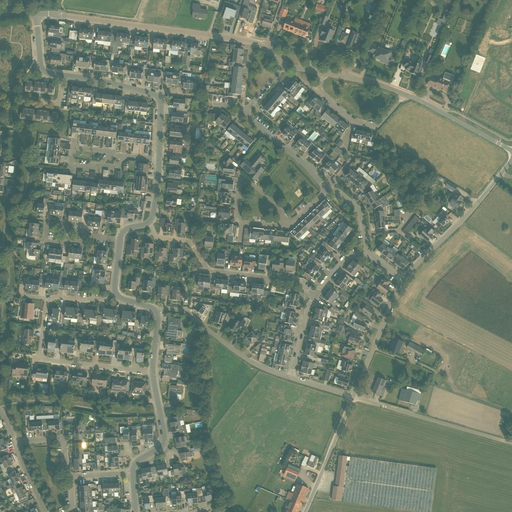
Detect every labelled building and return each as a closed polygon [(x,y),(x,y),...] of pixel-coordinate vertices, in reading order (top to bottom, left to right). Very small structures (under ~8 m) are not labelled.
[(244,0),(241,9),(244,10),(241,18),(246,20),(246,19),(248,20),(247,22),(253,24),(259,5),(249,2),(250,0),(244,0)] [(194,9),(193,13),(192,18),(197,19),(197,18),(206,19),(208,10),(200,9),(201,5),(193,3),(192,9),(194,9)] [(315,10),(324,12),(326,5),(321,4),(317,3),(315,10)] [(223,5),(221,13),(224,14),(223,19),(230,19),(231,17),(234,18),(236,12),(237,10),(233,9),(223,5)] [(282,8),(279,17),(278,17),(285,20),(285,19),(288,11),(282,8)] [(260,14),(260,16),(258,21),(263,22),(262,25),(271,27),(272,21),(273,17),(260,14)] [(325,26),(328,17),(323,15),(320,24),(325,26)] [(287,20),(283,29),(293,33),(295,28),(296,28),(298,24),(287,20)] [(306,39),(307,34),(309,29),(298,24),(296,28),(295,28),(293,33),(305,38),(306,39)] [(47,37),(53,37),(54,34),(59,34),(60,27),(50,26),(50,30),(48,30),(47,37)] [(324,28),(322,31),(320,36),(323,37),(321,41),(328,43),(330,40),(331,40),(334,31),(326,28),(325,29),(324,28)] [(69,39),(76,40),(77,37),(77,32),(73,31),(70,31),(69,39)] [(359,34),(353,32),(347,48),(357,52),(359,47),(357,46),(360,39),(357,38),(359,34)] [(117,33),(116,43),(114,43),(113,47),(112,54),(114,54),(117,54),(118,47),(122,47),(123,44),(124,34),(124,33),(120,33),(120,34),(117,33)] [(346,44),(349,35),(343,33),(339,42),(346,44)] [(147,51),(148,43),(149,38),(143,38),(143,37),(142,37),(141,48),(144,48),(144,52),(147,53),(146,61),(149,61),(150,51),(147,51)] [(50,48),(61,49),(62,42),(51,41),(50,48)] [(188,53),(185,52),(186,43),(180,42),(178,52),(178,55),(183,56),(182,65),(186,65),(187,56),(188,53)] [(192,43),(191,48),(190,56),(187,56),(186,65),(190,66),(190,58),(194,59),(195,54),(197,54),(200,55),(201,52),(202,48),(199,48),(199,47),(200,46),(199,43),(194,43),(194,44),(192,43)] [(371,43),(370,47),(368,51),(376,55),(375,58),(386,62),(385,63),(392,66),(397,53),(371,43)] [(231,45),(230,50),(230,52),(234,53),(233,56),(243,57),(244,54),(243,54),(244,50),(238,49),(238,46),(231,45)] [(74,61),(77,62),(76,67),(82,68),(83,59),(79,58),(79,56),(80,49),(78,49),(75,48),(74,61)] [(118,73),(119,64),(113,63),(114,54),(112,54),(111,53),(111,61),(110,61),(109,70),(110,70),(112,70),(112,73),(118,73)] [(58,58),(53,57),(52,57),(51,64),(60,65),(61,58),(66,59),(66,55),(58,54),(58,58)] [(427,55),(425,62),(430,65),(433,57),(427,55)] [(236,63),(241,64),(242,64),(243,60),(243,57),(233,56),(233,60),(229,59),(229,62),(228,65),(227,65),(227,66),(234,67),(236,67),(236,63)] [(92,67),(93,57),(90,57),(89,59),(86,59),(83,59),(82,68),(89,69),(89,67),(92,67)] [(95,57),(93,57),(92,67),(94,68),(94,71),(100,71),(101,62),(95,61),(95,57)] [(419,75),(421,71),(422,68),(421,67),(422,66),(421,65),(422,61),(416,59),(414,63),(414,62),(413,63),(411,62),(412,61),(406,59),(403,66),(406,67),(405,70),(411,72),(410,73),(417,76),(418,75),(419,75)] [(101,62),(100,71),(106,72),(109,72),(110,70),(109,70),(110,61),(101,60),(101,62)] [(123,65),(119,64),(118,73),(124,74),(125,74),(127,74),(129,63),(123,62),(123,65)] [(129,63),(127,74),(130,74),(130,78),(136,79),(137,67),(137,66),(131,66),(131,63),(129,63)] [(142,80),(143,75),(143,74),(146,75),(146,68),(147,65),(144,65),(143,67),(137,67),(136,79),(142,80)] [(148,75),(148,77),(148,82),(154,83),(155,73),(149,73),(149,68),(146,68),(146,75),(148,75)] [(160,83),(161,78),(163,78),(164,72),(161,71),(161,70),(155,70),(155,73),(154,83),(160,83)] [(166,79),(166,84),(172,85),(173,76),(173,73),(167,72),(164,72),(163,78),(166,79)] [(431,76),(429,80),(427,85),(437,89),(438,88),(446,92),(449,85),(451,85),(454,76),(446,73),(443,79),(439,78),(438,79),(431,76)] [(179,76),(173,76),(172,85),(178,85),(181,85),(182,74),(180,74),(179,74),(179,76)] [(190,89),(191,77),(185,77),(185,74),(182,74),(181,85),(184,86),(183,89),(190,89)] [(191,77),(190,89),(193,90),(193,91),(194,91),(194,90),(196,90),(196,89),(199,89),(199,84),(201,76),(197,75),(197,78),(191,77)] [(289,84),(299,92),(302,88),(301,87),(303,84),(298,81),(296,83),(293,80),(289,84)] [(32,83),(32,82),(26,81),(25,90),(27,90),(27,92),(31,92),(31,91),(34,91),(34,92),(38,93),(38,92),(40,92),(39,93),(40,92),(41,92),(41,93),(45,94),(45,93),(48,93),(48,94),(52,95),(52,93),(54,94),(55,85),(50,84),(49,85),(46,85),(46,84),(35,82),(35,83),(32,83)] [(288,94),(290,96),(293,98),(296,101),(298,98),(301,94),(299,92),(289,84),(284,90),(288,94)] [(68,98),(71,99),(78,100),(79,87),(79,88),(73,87),(72,88),(70,88),(68,98)] [(86,87),(85,87),(84,101),(90,101),(90,104),(93,104),(94,95),(91,95),(92,89),(85,88),(86,87)] [(227,96),(238,98),(238,95),(240,95),(241,90),(228,88),(227,96)] [(284,99),(288,94),(284,90),(281,89),(278,93),(284,99)] [(281,103),(284,99),(278,93),(274,97),(281,103)] [(93,104),(92,106),(102,107),(102,104),(103,94),(103,95),(97,94),(97,95),(94,95),(93,104)] [(120,112),(123,112),(125,100),(122,100),(122,97),(116,96),(115,105),(121,106),(120,112)] [(271,101),(277,107),(281,103),(274,97),(271,101)] [(311,106),(313,108),(320,100),(318,99),(318,100),(315,98),(314,99),(311,97),(304,105),(309,109),(311,106)] [(174,107),(179,107),(178,111),(187,112),(188,107),(185,106),(185,101),(174,99),(174,107)] [(318,117),(324,110),(325,108),(323,106),(324,105),(321,103),(322,102),(320,100),(313,108),(316,110),(315,114),(318,117)] [(126,103),(125,112),(128,112),(128,111),(134,111),(135,102),(136,102),(136,101),(135,101),(135,102),(129,102),(129,103),(126,103)] [(274,111),(277,107),(271,101),(267,105),(274,111)] [(271,115),(274,111),(267,105),(265,108),(266,109),(264,110),(271,115)] [(21,109),(20,114),(20,118),(22,118),(22,119),(25,119),(25,120),(28,120),(29,109),(23,109),(23,110),(21,109)] [(42,122),(43,111),(38,111),(34,111),(34,110),(29,109),(28,120),(29,121),(29,120),(33,120),(33,119),(36,120),(36,121),(40,121),(40,122),(42,122)] [(318,117),(317,118),(320,120),(322,117),(326,121),(332,113),(328,110),(326,111),(324,110),(318,117)] [(55,122),(57,122),(58,113),(52,112),(52,113),(49,113),(49,112),(43,111),(42,122),(43,122),(44,121),(47,122),(48,121),(51,121),(50,123),(55,123),(55,122)] [(172,121),(182,122),(182,124),(186,124),(188,123),(188,118),(187,116),(187,112),(178,111),(178,114),(173,114),(172,121)] [(332,113),(326,121),(330,124),(336,117),(332,113)] [(222,115),(215,122),(217,123),(216,124),(219,127),(220,125),(227,117),(225,116),(224,117),(222,115)] [(230,120),(227,117),(220,125),(224,129),(222,132),(224,134),(225,134),(226,132),(230,128),(227,126),(230,122),(229,121),(230,120)] [(340,120),(336,117),(330,124),(334,128),(340,120)] [(341,120),(340,120),(334,128),(332,130),(337,133),(339,131),(338,131),(344,124),(340,120),(341,120)] [(287,122),(280,130),(283,132),(282,134),(285,136),(286,137),(292,130),(288,127),(290,125),(287,122)] [(349,127),(344,124),(338,131),(339,131),(343,134),(349,127)] [(182,138),(182,136),(183,131),(188,131),(189,127),(175,125),(175,129),(171,129),(170,136),(182,138)] [(232,125),(230,128),(226,132),(231,135),(236,128),(232,125)] [(236,128),(231,135),(229,137),(233,141),(235,139),(241,131),(236,128)] [(300,128),(298,131),(297,130),(294,128),(292,130),(286,137),(288,139),(291,141),(292,139),(295,141),(301,133),(302,132),(303,131),(300,128)] [(352,133),(351,141),(359,143),(361,132),(362,132),(362,131),(358,130),(358,131),(356,131),(355,133),(352,133)] [(239,142),(245,135),(241,131),(235,139),(239,142)] [(299,148),(300,149),(306,142),(308,139),(304,136),(305,135),(302,132),(301,133),(295,141),(297,143),(295,145),(299,147),(299,148)] [(374,143),(374,142),(375,137),(372,137),(372,134),(371,134),(371,133),(367,132),(365,144),(367,145),(368,142),(374,143)] [(249,138),(245,135),(239,142),(243,145),(249,138)] [(251,140),(249,138),(243,145),(242,147),(240,150),(241,152),(243,150),(243,149),(245,147),(248,149),(253,142),(251,141),(251,140)] [(343,143),(339,139),(335,144),(340,148),(343,143)] [(173,153),(182,154),(183,143),(171,141),(170,149),(174,149),(173,153)] [(311,142),(309,145),(306,142),(300,149),(302,150),(305,152),(306,150),(309,152),(315,145),(311,142)] [(314,160),(320,153),(316,150),(318,148),(315,145),(309,152),(311,154),(309,156),(313,159),(312,159),(314,160)] [(329,156),(325,153),(323,156),(320,153),(314,160),(315,161),(316,161),(319,164),(320,162),(323,164),(329,156)] [(179,165),(179,162),(180,158),(181,158),(184,158),(185,155),(174,154),(174,157),(170,156),(170,164),(179,165)] [(250,163),(246,160),(240,166),(244,170),(250,175),(250,176),(255,181),(265,171),(259,165),(264,159),(259,154),(250,163)] [(223,174),(232,175),(234,175),(234,171),(233,171),(234,166),(231,166),(231,164),(233,161),(227,156),(223,161),(222,166),(224,167),(223,174)] [(334,164),(333,164),(330,162),(332,159),(329,156),(323,164),(325,166),(323,168),(326,170),(328,171),(334,164)] [(334,174),(336,176),(343,167),(336,162),(333,164),(334,164),(328,171),(329,173),(330,173),(333,175),(334,174)] [(139,164),(139,171),(136,171),(135,174),(144,175),(145,172),(148,172),(149,165),(139,164)] [(169,178),(181,179),(182,169),(174,168),(174,171),(170,170),(169,178)] [(348,181),(356,171),(354,169),(352,171),(348,168),(344,172),(346,174),(345,176),(347,178),(346,180),(348,181)] [(353,183),(361,173),(359,171),(358,173),(356,171),(348,181),(350,183),(351,181),(353,183)] [(357,188),(365,178),(363,176),(364,175),(361,173),(353,183),(356,185),(355,186),(357,188)] [(147,185),(147,178),(144,178),(144,175),(135,174),(135,177),(137,177),(137,184),(147,185)] [(66,175),(60,175),(58,187),(65,188),(65,185),(66,175)] [(100,193),(101,190),(104,190),(105,181),(106,179),(106,176),(103,176),(102,180),(99,180),(98,184),(99,184),(98,189),(98,193),(100,193)] [(223,183),(222,189),(232,190),(232,191),(233,182),(225,181),(226,177),(219,176),(218,183),(223,183)] [(92,182),(93,178),(90,178),(89,183),(86,182),(85,192),(91,192),(91,193),(92,183),(92,182)] [(363,189),(365,191),(373,184),(365,178),(357,188),(358,190),(359,188),(362,190),(363,189)] [(181,188),(182,183),(173,181),(172,185),(168,184),(167,192),(176,193),(176,194),(181,195),(182,194),(182,191),(182,190),(177,190),(177,187),(181,188)] [(457,188),(452,185),(448,182),(445,186),(450,189),(454,192),(457,188)] [(133,193),(138,194),(138,196),(140,196),(140,194),(141,194),(141,191),(146,192),(147,185),(137,184),(134,183),(133,193)] [(377,191),(373,184),(365,191),(367,194),(365,196),(366,197),(365,197),(368,201),(378,194),(376,192),(377,191)] [(393,191),(399,199),(402,197),(396,189),(393,191)] [(229,193),(219,192),(219,196),(220,196),(220,203),(230,204),(231,203),(231,198),(229,198),(229,193)] [(379,196),(378,194),(368,201),(370,204),(371,205),(378,200),(377,198),(379,196)] [(463,198),(459,195),(456,194),(450,203),(457,208),(461,203),(460,202),(463,198)] [(179,200),(179,196),(172,195),(172,198),(167,198),(166,206),(176,207),(177,205),(181,205),(182,200),(179,200)] [(384,196),(381,199),(378,200),(371,205),(370,205),(373,209),(373,208),(374,210),(377,208),(378,210),(386,206),(387,206),(384,202),(386,200),(384,196)] [(48,201),(49,199),(44,199),(44,201),(42,204),(41,205),(35,204),(34,210),(37,210),(37,213),(44,214),(44,209),(47,209),(48,201)] [(326,213),(330,210),(332,212),(334,210),(325,201),(325,200),(321,204),(321,205),(320,206),(326,213)] [(56,215),(57,206),(54,206),(55,203),(53,201),(48,201),(47,209),(50,210),(50,215),(56,215)] [(135,210),(130,210),(131,208),(130,208),(130,206),(128,205),(128,201),(126,201),(125,207),(124,214),(125,214),(128,214),(127,219),(134,219),(134,214),(138,215),(138,211),(137,210),(135,210)] [(67,210),(68,204),(64,203),(64,204),(58,203),(57,206),(56,215),(63,216),(64,210),(67,210)] [(325,220),(322,217),(326,213),(320,206),(318,208),(317,207),(313,211),(323,221),(325,220)] [(387,217),(387,214),(386,206),(378,210),(378,212),(375,212),(375,214),(375,218),(387,217)] [(121,215),(115,214),(114,223),(120,224),(121,218),(124,218),(125,214),(124,214),(125,207),(124,207),(122,209),(121,215)] [(218,217),(218,220),(223,221),(224,218),(229,218),(230,210),(219,209),(218,217)] [(82,222),(82,216),(85,216),(86,210),(83,210),(82,212),(79,211),(76,211),(76,212),(75,222),(82,222)] [(85,216),(88,217),(87,227),(94,227),(95,214),(91,214),(92,212),(89,211),(89,210),(86,210),(85,216)] [(105,211),(105,217),(108,217),(107,222),(114,223),(115,214),(112,213),(111,210),(107,211),(106,211),(105,211)] [(442,225),(443,227),(448,221),(445,218),(448,215),(443,210),(440,214),(437,216),(440,219),(438,222),(435,225),(437,227),(439,228),(442,225)] [(96,211),(95,214),(94,227),(100,228),(102,217),(105,217),(105,211),(102,211),(96,211)] [(310,215),(308,217),(315,224),(317,226),(321,222),(322,223),(323,221),(313,211),(309,215),(310,215)] [(306,218),(302,222),(315,235),(317,234),(314,230),(313,231),(311,228),(315,224),(308,217),(307,219),(306,218)] [(168,220),(166,219),(161,219),(160,226),(164,227),(163,232),(171,233),(171,228),(172,225),(167,224),(168,220)] [(185,235),(185,230),(186,224),(181,223),(182,220),(175,219),(175,226),(178,227),(177,234),(185,235)] [(339,226),(341,228),(349,234),(352,229),(345,224),(343,223),(345,221),(344,219),(342,222),(339,226)] [(34,224),(34,221),(26,220),(26,223),(30,224),(29,230),(39,231),(39,225),(34,224)] [(310,234),(313,237),(315,235),(302,222),(298,225),(299,226),(297,228),(304,235),(308,231),(310,233),(310,234)] [(227,242),(235,242),(236,226),(232,226),(232,225),(231,224),(230,224),(228,224),(228,225),(223,224),(223,228),(221,227),(220,233),(222,233),(222,235),(228,235),(227,242)] [(423,240),(424,238),(427,242),(433,236),(432,235),(435,232),(428,226),(428,227),(426,225),(425,225),(420,230),(420,231),(418,233),(420,235),(420,236),(419,236),(423,240)] [(339,226),(336,231),(338,232),(346,238),(349,234),(341,228),(339,226)] [(251,229),(250,232),(250,236),(250,239),(250,240),(255,241),(255,244),(257,245),(257,243),(259,229),(253,228),(253,229),(251,229)] [(291,233),(298,240),(304,235),(297,228),(295,229),(294,229),(290,233),(291,233)] [(259,229),(257,243),(259,244),(259,240),(265,240),(266,231),(264,231),(264,229),(259,229)] [(33,237),(38,238),(39,231),(29,230),(26,230),(26,236),(26,240),(32,240),(33,237)] [(266,231),(265,240),(271,241),(270,245),(270,248),(272,248),(272,245),(274,231),(269,230),(269,231),(266,231)] [(275,241),(281,242),(282,233),(279,232),(280,231),(274,231),(272,245),(274,245),(275,241)] [(338,232),(336,231),(332,235),(335,237),(342,242),(346,238),(338,232)] [(281,242),(289,243),(290,232),(284,232),(284,233),(282,233),(281,242)] [(207,238),(205,237),(204,247),(205,247),(205,248),(211,249),(212,246),(213,246),(214,238),(212,238),(213,237),(207,237),(207,238)] [(335,237),(331,241),(339,247),(342,242),(335,237)] [(126,255),(131,255),(134,255),(135,251),(140,251),(140,247),(139,247),(140,240),(132,239),(131,245),(127,245),(126,255)] [(323,246),(323,245),(325,246),(330,251),(332,248),(336,251),(339,247),(331,241),(329,239),(325,243),(324,242),(322,244),(323,246)] [(32,243),(32,240),(26,240),(26,243),(25,243),(24,249),(27,250),(27,249),(30,250),(36,250),(37,244),(32,243)] [(388,246),(383,243),(378,250),(382,254),(388,246)] [(153,255),(153,250),(154,245),(146,244),(145,249),(142,249),(140,258),(148,259),(149,254),(153,255)] [(330,251),(325,246),(323,245),(323,246),(322,244),(316,251),(327,259),(330,255),(329,253),(329,252),(330,251),(331,251),(330,251)] [(386,257),(392,249),(390,247),(392,245),(390,244),(388,246),(382,254),(386,257)] [(390,260),(396,253),(398,250),(394,247),(392,249),(386,257),(390,260)] [(98,251),(97,258),(107,259),(108,252),(102,252),(103,248),(96,248),(96,251),(98,251)] [(166,258),(167,254),(167,249),(160,248),(159,254),(156,253),(155,260),(162,261),(163,258),(166,258)] [(45,261),(48,262),(49,259),(55,260),(56,250),(50,249),(49,255),(46,254),(45,261)] [(69,249),(68,257),(65,256),(65,263),(69,263),(69,261),(68,261),(68,260),(74,261),(76,249),(69,249)] [(85,256),(82,255),(83,250),(76,249),(74,261),(84,262),(85,256)] [(182,258),(182,250),(175,249),(174,254),(170,254),(169,261),(177,262),(178,258),(182,258)] [(30,250),(29,256),(26,256),(27,257),(27,258),(28,259),(29,259),(35,260),(35,257),(39,257),(40,251),(36,250),(30,250)] [(65,256),(62,256),(63,251),(56,250),(55,260),(55,263),(61,264),(61,262),(65,263),(65,256)] [(224,265),(225,258),(228,259),(229,250),(222,250),(222,255),(218,254),(217,264),(224,265)] [(314,261),(320,265),(321,263),(322,262),(324,264),(327,259),(316,251),(311,258),(311,259),(314,261)] [(401,256),(400,256),(396,253),(390,260),(395,263),(401,256)] [(405,259),(407,257),(402,253),(400,256),(401,256),(395,263),(399,267),(405,259)] [(239,256),(232,256),(230,266),(238,267),(238,266),(241,267),(243,255),(239,255),(239,256)] [(258,264),(259,264),(259,269),(265,270),(266,266),(270,266),(271,256),(259,255),(259,259),(258,259),(258,264)] [(100,268),(101,265),(106,265),(107,259),(97,258),(94,257),(94,264),(94,267),(100,268)] [(255,266),(256,261),(256,258),(245,257),(244,267),(252,268),(252,265),(255,266)] [(271,266),(272,266),(272,271),(279,271),(279,268),(283,268),(284,259),(278,258),(278,261),(273,260),(273,261),(272,261),(271,266)] [(319,269),(318,268),(318,267),(319,265),(320,265),(314,261),(311,259),(305,265),(316,273),(319,269)] [(409,263),(405,260),(405,259),(399,267),(403,270),(409,263)] [(294,272),(295,262),(293,262),(294,261),(288,260),(288,261),(286,261),(285,271),(286,271),(286,272),(292,273),(292,271),(294,272)] [(349,265),(358,272),(361,267),(353,261),(351,264),(350,263),(349,265)] [(306,271),(303,275),(309,280),(308,279),(310,277),(311,277),(312,278),(316,273),(305,265),(304,265),(302,267),(306,271)] [(346,270),(350,273),(354,277),(358,272),(349,265),(348,267),(346,270)] [(94,267),(94,270),(93,270),(92,277),(95,277),(104,278),(105,271),(100,271),(100,268),(94,267)] [(44,273),(44,277),(43,277),(43,283),(46,283),(45,288),(52,289),(53,279),(53,277),(47,276),(47,273),(44,273)] [(352,284),(354,281),(346,274),(344,277),(342,275),(340,278),(338,277),(337,279),(346,285),(347,286),(350,282),(352,284)] [(43,283),(43,277),(40,276),(40,279),(38,279),(37,280),(37,281),(33,281),(32,290),(39,291),(40,282),(43,283)] [(26,285),(26,288),(26,289),(32,290),(33,281),(34,279),(30,279),(29,277),(26,278),(24,278),(23,284),(26,285)] [(59,280),(53,279),(52,289),(58,290),(59,285),(62,285),(63,277),(60,277),(59,280)] [(71,291),(72,282),(66,281),(66,277),(63,277),(62,285),(65,285),(64,290),(71,291)] [(94,283),(90,283),(90,286),(98,287),(99,284),(104,284),(104,278),(95,277),(94,283)] [(136,290),(136,285),(140,285),(141,278),(134,277),(134,282),(129,282),(128,290),(136,290)] [(151,292),(151,287),(151,286),(155,287),(156,278),(151,277),(150,281),(144,280),(143,291),(151,292)] [(204,288),(205,278),(199,278),(198,283),(195,282),(194,289),(197,289),(197,291),(203,291),(204,288)] [(213,285),(210,284),(211,279),(205,278),(204,288),(209,288),(209,290),(212,291),(213,285)] [(382,278),(378,283),(378,285),(379,285),(377,289),(386,295),(391,289),(387,286),(389,283),(382,278)] [(76,282),(72,282),(71,291),(78,292),(78,288),(81,289),(82,280),(76,279),(76,282)] [(345,288),(344,288),(346,285),(337,279),(336,281),(337,281),(335,284),(341,289),(339,292),(342,294),(347,298),(349,299),(351,296),(346,292),(345,288)] [(217,280),(216,285),(213,285),(212,291),(212,294),(215,294),(215,289),(222,290),(223,281),(217,280)] [(231,287),(228,286),(229,281),(223,281),(222,290),(227,290),(227,293),(230,293),(231,287)] [(235,282),(234,287),(231,287),(230,293),(230,296),(239,297),(239,294),(240,283),(235,282)] [(249,289),(246,288),(246,284),(240,283),(239,294),(248,295),(249,289)] [(252,284),(252,289),(249,289),(248,295),(253,296),(254,294),(257,294),(258,285),(252,284)] [(165,299),(165,294),(169,294),(170,286),(163,285),(162,288),(158,287),(158,293),(157,298),(165,299)] [(264,286),(258,285),(257,294),(257,299),(260,300),(261,299),(261,297),(268,297),(269,291),(264,291),(264,286)] [(173,294),(173,295),(172,300),(180,301),(181,296),(184,297),(185,288),(172,286),(171,290),(173,290),(173,293),(173,294)] [(288,289),(287,294),(287,295),(290,296),(289,299),(299,301),(300,295),(294,294),(295,291),(288,289)] [(335,300),(338,295),(331,289),(327,294),(335,300)] [(369,301),(370,302),(374,305),(375,304),(378,307),(383,301),(380,298),(382,295),(375,290),(372,295),(373,296),(369,301)] [(324,299),(328,302),(333,306),(331,308),(337,313),(341,316),(344,311),(342,309),(340,311),(335,307),(336,306),(335,305),(338,302),(335,300),(327,294),(324,299)] [(286,298),(285,301),(283,301),(282,306),(290,308),(290,309),(294,309),(294,307),(297,307),(299,301),(289,299),(286,298)] [(362,308),(363,309),(361,311),(370,318),(374,312),(369,308),(371,305),(363,299),(362,300),(363,301),(362,302),(365,304),(362,308)] [(23,303),(21,318),(24,319),(23,321),(29,321),(29,319),(33,319),(33,315),(32,315),(33,304),(23,303)] [(195,307),(197,308),(195,310),(202,315),(202,314),(207,315),(208,311),(211,311),(213,306),(202,304),(202,303),(198,303),(195,307)] [(285,313),(285,316),(294,319),(296,313),(290,311),(290,309),(290,308),(282,306),(278,305),(278,308),(277,308),(277,309),(280,310),(279,311),(281,312),(285,313)] [(322,310),(321,310),(316,309),(314,314),(327,317),(328,310),(324,307),(322,310)] [(66,308),(65,316),(62,316),(61,323),(64,323),(65,318),(71,319),(72,308),(66,308)] [(77,322),(78,322),(80,322),(81,315),(78,315),(79,309),(72,308),(71,319),(71,322),(77,323),(77,322)] [(215,317),(216,317),(215,323),(222,325),(223,321),(225,320),(228,322),(235,308),(233,308),(231,311),(229,310),(228,314),(225,313),(225,314),(216,312),(215,317)] [(58,320),(58,322),(58,323),(61,323),(62,316),(59,315),(59,310),(53,309),(52,320),(58,320)] [(104,309),(103,318),(100,317),(99,324),(100,325),(100,326),(102,326),(102,325),(103,325),(103,320),(109,320),(111,310),(104,309)] [(85,310),(84,315),(81,315),(80,322),(80,325),(83,325),(84,323),(84,320),(90,321),(91,311),(85,310)] [(115,324),(115,326),(117,326),(118,326),(119,318),(116,318),(117,311),(111,310),(109,320),(109,323),(115,324)] [(100,317),(97,317),(98,311),(91,311),(90,321),(90,323),(96,324),(96,325),(99,326),(99,324),(100,317)] [(118,326),(122,326),(122,324),(123,324),(124,323),(124,322),(128,322),(129,312),(123,311),(122,318),(119,318),(118,326)] [(366,325),(362,323),(362,322),(365,319),(356,311),(354,313),(353,314),(355,316),(353,323),(354,323),(353,327),(363,331),(364,329),(366,328),(365,327),(366,325)] [(138,322),(135,321),(136,313),(129,312),(128,322),(128,325),(134,326),(134,331),(136,331),(136,330),(137,330),(138,322)] [(313,320),(319,321),(318,325),(329,327),(330,324),(326,323),(328,318),(327,317),(314,314),(313,320)] [(286,326),(287,323),(293,325),(294,319),(285,316),(284,319),(281,319),(281,320),(277,319),(275,323),(280,325),(280,324),(286,326)] [(142,317),(141,322),(138,322),(137,330),(137,331),(140,332),(140,331),(147,331),(148,317),(142,317)] [(236,332),(238,328),(241,330),(242,327),(245,329),(251,321),(246,318),(244,318),(243,320),(240,318),(238,321),(234,319),(231,324),(232,325),(229,328),(236,332)] [(180,329),(181,325),(181,320),(173,319),(173,322),(169,322),(168,329),(169,329),(169,331),(167,331),(166,337),(168,337),(168,338),(169,338),(182,339),(183,331),(177,331),(178,328),(180,329)] [(279,330),(282,331),(281,334),(290,336),(292,330),(288,329),(289,327),(286,326),(280,324),(279,330)] [(318,328),(316,327),(312,326),(310,332),(322,335),(322,331),(328,332),(329,327),(318,325),(318,328)] [(22,345),(31,346),(32,336),(33,336),(34,331),(23,330),(22,345)] [(348,342),(353,344),(358,346),(361,339),(357,337),(358,334),(348,330),(346,336),(350,338),(348,342)] [(251,344),(255,341),(256,340),(259,343),(264,338),(259,333),(256,335),(255,335),(252,332),(246,338),(247,339),(246,340),(250,345),(251,343),(251,344)] [(325,345),(326,341),(320,340),(322,335),(310,332),(309,338),(314,339),(313,342),(317,343),(325,345)] [(283,344),(284,341),(289,342),(290,336),(280,334),(280,337),(276,336),(275,342),(283,344)] [(78,339),(79,337),(75,337),(75,341),(69,340),(68,343),(67,353),(74,354),(74,349),(77,349),(78,339)] [(403,342),(394,338),(392,343),(394,343),(391,350),(390,349),(389,350),(398,353),(400,354),(402,354),(404,348),(403,347),(404,343),(403,342)] [(56,339),(55,341),(49,341),(48,351),(55,352),(55,346),(58,347),(59,340),(58,339),(56,339)] [(77,349),(80,349),(80,352),(86,353),(87,343),(81,342),(82,340),(78,339),(77,349)] [(62,340),(59,340),(58,347),(61,347),(61,352),(67,353),(68,343),(62,342),(62,340)] [(97,341),(96,341),(88,340),(87,343),(86,353),(93,354),(93,348),(96,349),(97,341)] [(112,356),(112,351),(115,351),(116,344),(117,341),(113,340),(113,343),(107,342),(105,355),(112,356)] [(105,355),(107,342),(97,341),(96,349),(99,349),(99,354),(105,355)] [(290,345),(283,344),(275,342),(274,347),(276,348),(289,351),(289,350),(290,345)] [(422,356),(425,350),(410,342),(407,348),(422,356)] [(318,347),(319,347),(324,348),(325,345),(317,343),(316,346),(307,344),(307,347),(305,347),(305,349),(315,352),(317,352),(318,347)] [(122,347),(119,346),(120,344),(116,344),(115,351),(118,351),(118,359),(124,360),(125,350),(122,349),(122,347)] [(167,356),(172,357),(173,355),(177,355),(180,356),(181,345),(178,345),(165,344),(165,349),(167,349),(166,352),(167,352),(167,356)] [(344,357),(344,358),(349,359),(349,358),(353,359),(354,356),(354,357),(356,352),(352,351),(353,347),(343,344),(342,348),(340,356),(344,357)] [(272,347),(271,352),(275,353),(288,356),(289,351),(276,348),(274,347),(272,347)] [(135,349),(132,348),(132,350),(125,350),(124,360),(130,361),(131,355),(134,356),(135,349)] [(143,362),(145,350),(135,349),(134,356),(137,356),(137,361),(143,362)] [(319,362),(321,362),(322,359),(318,358),(318,357),(315,355),(314,355),(315,352),(305,349),(304,351),(306,351),(305,355),(313,357),(313,359),(315,360),(315,361),(319,362)] [(274,358),(286,361),(288,356),(275,353),(274,358)] [(274,358),(274,360),(273,365),(276,366),(276,365),(285,367),(286,362),(286,361),(274,358)] [(337,369),(341,370),(343,371),(345,372),(345,371),(350,373),(352,366),(347,364),(348,361),(349,362),(349,361),(342,359),(342,361),(339,360),(337,369)] [(314,364),(308,362),(303,361),(302,365),(302,367),(301,366),(301,367),(312,369),(314,364)] [(13,375),(17,375),(27,376),(28,365),(22,364),(22,363),(17,362),(17,365),(14,365),(13,375)] [(178,376),(178,371),(179,366),(163,364),(162,369),(165,369),(164,375),(165,375),(165,376),(170,376),(170,378),(174,379),(174,375),(178,376)] [(311,375),(312,370),(312,369),(301,367),(302,367),(301,369),(300,373),(311,375)] [(34,371),(33,378),(43,379),(43,381),(46,382),(47,378),(48,378),(48,373),(48,371),(41,370),(41,369),(37,368),(37,371),(34,371)] [(56,370),(55,381),(66,382),(68,372),(56,370)] [(74,372),(73,382),(80,383),(79,385),(86,386),(86,383),(87,374),(74,372)] [(346,375),(338,373),(337,377),(336,377),(334,382),(335,384),(337,385),(343,387),(346,388),(346,387),(347,387),(349,380),(345,379),(346,375)] [(93,375),(92,385),(106,387),(107,378),(98,377),(98,375),(93,375)] [(379,395),(381,390),(382,391),(386,381),(378,378),(372,392),(375,393),(375,394),(376,394),(379,395)] [(113,380),(112,391),(126,392),(126,391),(127,382),(127,381),(113,380)] [(133,382),(132,387),(131,393),(145,395),(146,384),(142,383),(142,384),(136,383),(133,383),(133,382)] [(177,399),(177,394),(182,395),(183,387),(185,388),(186,384),(177,383),(176,386),(169,386),(168,399),(172,399),(172,405),(177,405),(178,399),(177,399)] [(422,394),(401,389),(398,400),(416,405),(417,400),(420,401),(422,394)] [(173,422),(172,423),(170,423),(171,428),(181,426),(180,421),(183,421),(182,415),(173,417),(173,419),(172,422),(173,422)] [(52,432),(55,432),(54,418),(45,419),(46,430),(49,430),(52,430),(52,432)] [(63,429),(63,426),(62,420),(66,420),(66,419),(65,419),(65,418),(61,419),(61,420),(59,420),(59,418),(54,418),(55,432),(57,432),(57,430),(63,429)] [(43,430),(46,430),(45,419),(37,420),(36,420),(37,433),(40,433),(40,431),(43,431),(43,430)] [(29,420),(29,422),(28,422),(28,428),(31,428),(32,431),(35,431),(35,433),(37,433),(36,420),(29,420)] [(74,426),(74,432),(73,432),(73,435),(86,434),(89,433),(89,430),(86,430),(85,425),(74,426)] [(148,429),(148,439),(153,439),(153,432),(158,431),(157,425),(152,426),(147,426),(148,429)] [(172,433),(176,432),(177,435),(179,435),(187,433),(186,425),(181,426),(171,428),(172,433)] [(124,440),(129,440),(129,441),(132,441),(132,435),(131,427),(131,426),(128,427),(128,430),(124,430),(124,427),(120,427),(121,433),(121,437),(121,440),(124,440)] [(140,440),(139,426),(137,427),(136,427),(136,426),(131,427),(132,435),(132,441),(137,441),(137,440),(140,440)] [(140,440),(143,439),(148,439),(148,429),(143,429),(142,426),(139,426),(140,440)] [(179,435),(180,437),(175,438),(176,443),(186,441),(185,437),(188,436),(187,433),(179,435)] [(78,440),(78,443),(85,443),(84,439),(83,439),(83,437),(86,437),(86,434),(73,435),(73,437),(75,437),(75,440),(78,440)] [(115,438),(110,438),(102,439),(102,444),(97,444),(97,447),(107,447),(110,447),(110,443),(116,443),(115,438)] [(177,448),(182,447),(184,447),(184,450),(190,449),(190,446),(187,446),(186,441),(176,443),(177,448)] [(7,443),(0,445),(0,454),(6,452),(7,452),(8,452),(7,449),(6,446),(8,445),(7,443)] [(115,454),(115,451),(118,451),(118,446),(110,447),(107,447),(108,452),(105,452),(105,455),(115,454)] [(194,456),(193,450),(195,449),(195,448),(190,449),(184,450),(185,453),(180,454),(181,459),(182,461),(188,460),(187,458),(194,456)] [(2,461),(3,463),(12,459),(11,457),(9,458),(8,455),(7,452),(6,452),(0,454),(0,461),(1,462),(2,461)] [(119,457),(115,457),(115,454),(105,455),(105,458),(108,458),(108,463),(119,462),(119,457)] [(335,486),(333,486),(332,500),(423,511),(430,511),(436,468),(350,457),(347,456),(339,455),(335,486)] [(314,469),(318,458),(315,456),(313,462),(310,461),(307,466),(314,469)] [(3,473),(14,468),(12,465),(13,465),(11,462),(13,462),(12,459),(3,463),(3,464),(5,469),(2,470),(3,473)] [(173,465),(174,470),(171,471),(172,477),(175,476),(182,474),(182,472),(185,471),(184,467),(181,467),(181,464),(178,465),(178,464),(173,465)] [(171,471),(168,471),(166,465),(161,466),(163,476),(164,478),(172,477),(171,471)] [(160,476),(163,476),(161,466),(157,467),(157,471),(154,471),(156,480),(159,479),(159,478),(160,478),(160,477),(160,476)] [(284,476),(295,480),(299,472),(288,467),(284,476)] [(8,475),(10,479),(19,475),(18,473),(16,474),(15,471),(14,468),(3,473),(4,474),(4,475),(5,476),(8,475)] [(148,479),(153,478),(153,481),(156,480),(154,471),(152,472),(151,468),(146,469),(148,479)] [(144,486),(139,487),(139,491),(144,490),(149,489),(150,489),(148,479),(146,469),(141,470),(142,475),(143,478),(144,486)] [(10,479),(12,484),(10,485),(7,487),(8,490),(11,489),(10,488),(21,484),(20,481),(18,478),(20,477),(19,475),(10,479)] [(10,488),(11,489),(13,494),(14,494),(14,496),(17,495),(26,491),(25,489),(24,489),(22,487),(21,484),(10,488)] [(114,484),(115,497),(118,496),(121,496),(121,498),(124,498),(124,495),(123,495),(123,489),(123,487),(120,487),(119,484),(114,484)] [(297,511),(301,505),(308,488),(298,484),(294,493),(291,501),(289,500),(284,511),(286,511),(285,511),(297,511)] [(204,495),(205,497),(206,502),(213,500),(210,490),(207,491),(205,487),(204,486),(202,487),(202,488),(199,488),(201,496),(204,495)] [(196,489),(196,492),(195,492),(195,493),(192,493),(193,504),(198,504),(198,497),(201,496),(199,488),(196,489)] [(185,497),(188,497),(188,504),(193,504),(192,493),(190,494),(190,490),(189,490),(184,490),(184,491),(185,497)] [(26,491),(17,495),(19,500),(18,501),(20,503),(28,500),(27,497),(26,494),(27,493),(26,491)] [(182,505),(182,500),(182,498),(185,497),(184,491),(176,492),(176,495),(177,505),(182,505)] [(166,508),(166,501),(169,501),(168,492),(165,493),(165,498),(161,498),(160,498),(161,508),(166,508)] [(169,501),(172,501),(172,505),(177,505),(176,495),(176,492),(171,492),(168,492),(169,501)] [(153,502),(156,502),(156,509),(161,508),(160,498),(161,498),(160,495),(152,496),(153,502)] [(150,509),(150,502),(153,502),(152,496),(147,496),(147,499),(144,499),(145,504),(145,509),(150,509)]
